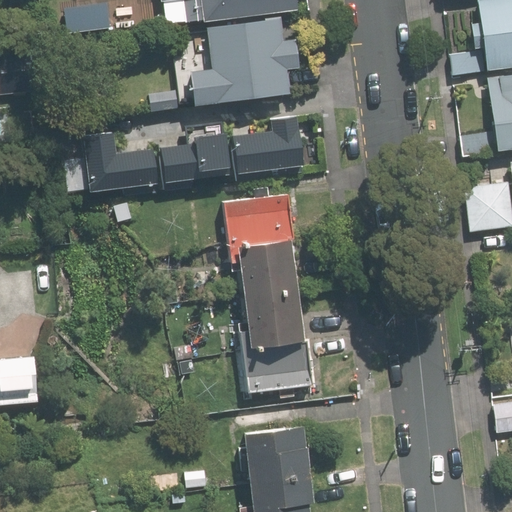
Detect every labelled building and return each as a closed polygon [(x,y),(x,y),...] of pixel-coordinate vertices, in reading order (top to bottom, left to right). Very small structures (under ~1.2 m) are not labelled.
[(186,0),(189,19),(297,6),(296,0),(186,0)] [(511,0),(478,0),(481,22),(474,23),(477,44),(484,43),(485,49),(487,70),(511,66),(511,0)] [(283,17),(209,25),(214,67),(193,69),(196,102),(291,92),(288,67),(300,66),(297,39),(285,40),(283,17)] [(453,74),(487,70),(485,49),(450,53),(453,74)] [(499,147),(511,145),(511,73),(491,76),(499,147)] [(238,179),(303,171),(300,146),(307,145),(302,103),(236,110),(239,139),(233,139),(238,179)] [(466,153),(494,150),(492,132),(464,135),(466,153)] [(144,165),(148,190),(178,186),(174,161),(144,165)] [(473,230),(511,225),(511,216),(508,182),(468,187),(473,230)] [(294,236),(289,193),(225,200),(229,244),(242,242),(294,236)] [(242,242),(253,345),(306,339),(294,236),(242,242)] [(242,391),(315,383),(310,338),(306,339),(253,345),(237,346),(242,391)] [(0,399),(40,394),(35,350),(0,354),(0,399)] [(497,433),(511,431),(511,400),(494,403),(497,433)] [(247,430),(256,511),(314,511),(304,423),(247,430)]
